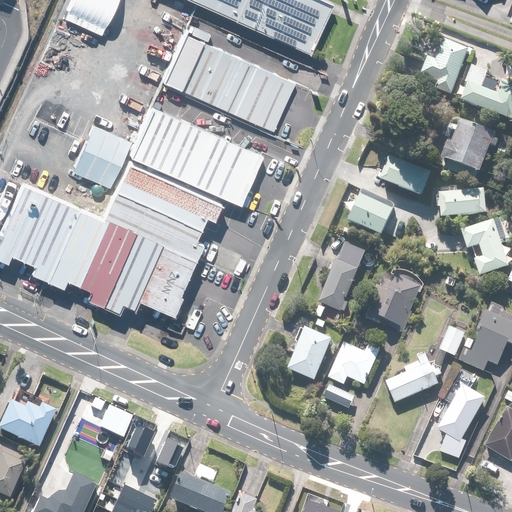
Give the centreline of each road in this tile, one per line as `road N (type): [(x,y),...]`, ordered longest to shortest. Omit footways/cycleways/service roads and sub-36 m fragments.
road 1 (tertiary): [(210,412),(393,0)]
road 2 (secondary): [(210,412),(465,511)]
road 3 (secondary): [(0,317),(210,412)]
